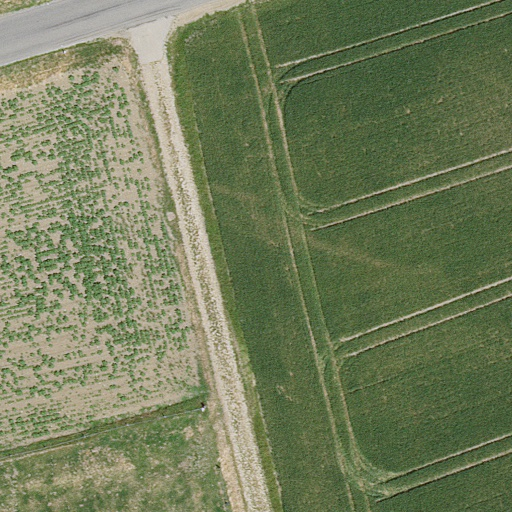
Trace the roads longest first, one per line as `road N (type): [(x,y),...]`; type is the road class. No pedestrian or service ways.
road 1 (track): [(143,0),(263,511)]
road 2 (tertiary): [(0,39),(131,0)]
